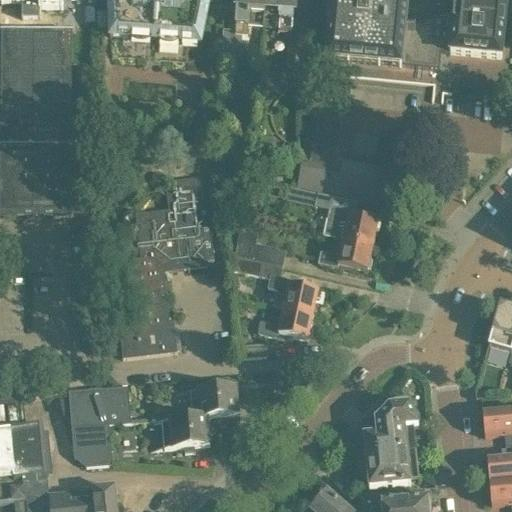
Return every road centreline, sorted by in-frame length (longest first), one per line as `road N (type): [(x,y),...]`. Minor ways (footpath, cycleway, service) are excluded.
road 1 (residential): [(238,511),(357,378),(387,359),(443,352)]
road 2 (residential): [(458,511),(443,352)]
